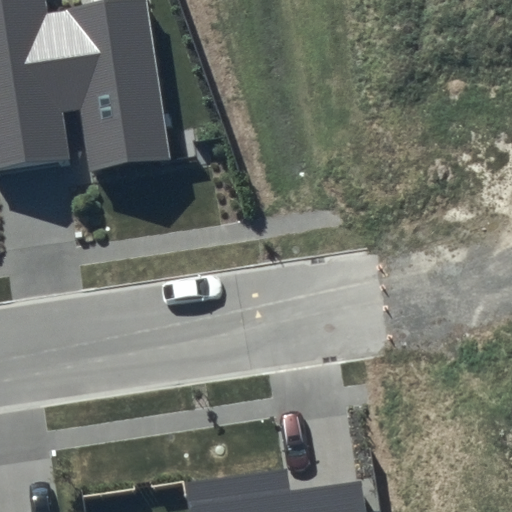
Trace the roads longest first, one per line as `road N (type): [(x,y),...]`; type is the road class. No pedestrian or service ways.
road 1 (residential): [(0,357),(387,298)]
road 2 (residential): [(511,244),(387,298)]
